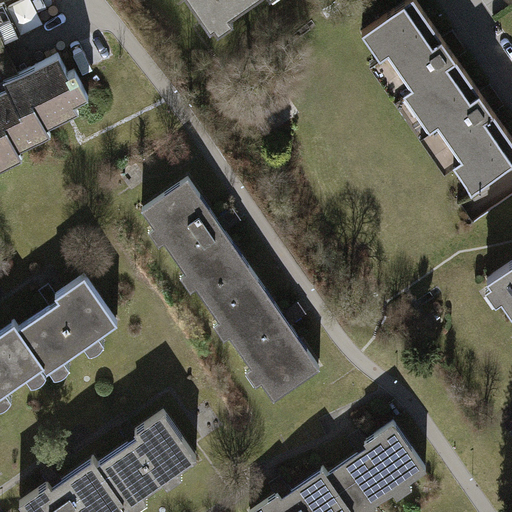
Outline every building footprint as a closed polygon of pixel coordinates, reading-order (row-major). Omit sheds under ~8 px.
[(20,0),(0,9),(0,14),(10,38),(45,23),(35,0),(20,0)] [(198,0),(220,29),(266,0),(198,0)] [(431,0),(424,0),(438,22),(443,18),(431,0)] [(448,39),(424,3),(381,32),(433,110),(477,79),(463,61),(473,54),(458,33),(448,39)] [(80,74),(69,50),(7,80),(12,91),(0,97),(0,189),(5,187),(0,175),(0,174),(30,160),(26,152),(61,136),(56,124),(102,103),(87,71),(80,74)] [(433,110),(486,187),(511,169),(511,127),(504,116),(510,111),(496,91),(489,96),(477,79),(433,110)] [(262,268),(198,176),(151,209),(213,300),(262,268)] [(327,367),(262,268),(213,300),(278,399),(327,367)] [(511,272),(501,280),(511,295),(511,272)] [(130,322),(97,273),(67,292),(72,300),(33,326),(59,363),(60,368),(130,322)] [(33,326),(27,317),(0,335),(0,403),(59,363),(33,326)] [(210,458),(177,409),(146,429),(150,435),(109,463),(135,502),(138,506),(210,458)] [(368,511),(433,470),(401,421),(371,440),(375,446),(334,472),(359,511),(368,511)] [(109,463),(104,456),(61,485),(59,480),(25,503),(31,511),(119,511),(135,502),(109,463)] [(286,491),(254,511),(359,511),(334,472),(331,468),(289,496),(286,491)]
